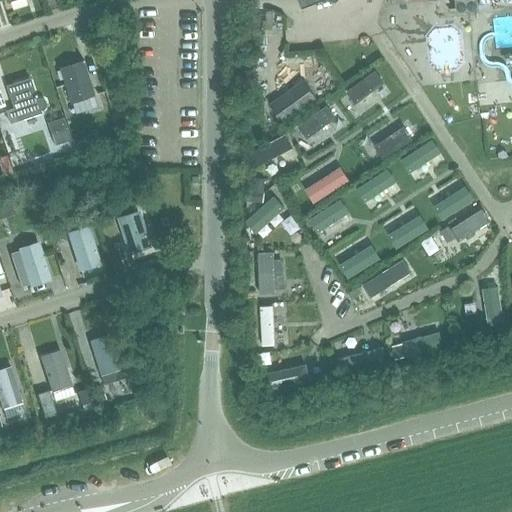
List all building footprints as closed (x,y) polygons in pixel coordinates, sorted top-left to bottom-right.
[(298,0),(302,9),(324,0),(298,0)] [(479,0),(456,0),(457,10),(480,8),(479,0)] [(273,30),(272,13),(260,13),(261,31),(273,30)] [(61,69),(72,103),(73,102),(94,96),(83,61),(61,69)] [(7,86),(14,109),(6,111),(10,123),(40,113),(40,111),(43,109),(45,107),(46,105),(45,100),(43,99),(40,98),(36,99),(29,78),(7,86)] [(303,80),(271,103),(286,124),(318,102),(303,80)] [(72,103),(64,105),(67,115),(76,111),(73,102),(72,103)] [(71,140),(64,117),(48,123),(55,145),(71,140)] [(423,133),(392,150),(404,172),(435,155),(423,133)] [(261,169),(275,164),(268,147),(255,152),(261,169)] [(333,156),(299,180),(308,193),(342,169),(333,156)] [(12,171),(8,160),(0,162),(0,166),(3,174),(12,171)] [(349,178),(360,199),(392,182),(380,161),(349,178)] [(436,212),(465,190),(455,176),(426,198),(436,212)] [(268,189),(242,210),(252,222),(278,201),(268,189)] [(333,192),(305,210),(317,228),(345,209),(333,192)] [(476,202),(444,216),(451,230),(482,216),(476,202)] [(135,204),(124,208),(127,215),(138,212),(135,204)] [(380,226),(390,239),(419,218),(409,205),(380,226)] [(127,215),(119,218),(130,252),(149,246),(138,212),(127,215)] [(80,222),(68,226),(71,234),(83,230),(80,222)] [(67,252),(60,227),(49,231),(56,255),(67,252)] [(69,234),(80,268),(99,262),(88,228),(83,230),(71,234),(69,234)] [(365,238),(332,254),(338,265),(370,250),(365,238)] [(252,241),(253,282),(270,282),(269,241),(252,241)] [(22,287),(50,278),(39,244),(11,253),(22,287)] [(363,289),(406,263),(397,249),(354,275),(363,289)] [(492,276),(475,279),(480,309),(497,306),(492,276)] [(269,295),(255,295),(255,336),(269,336),(269,295)] [(382,334),(384,349),(435,339),(432,324),(382,334)] [(117,356),(110,334),(90,340),(104,384),(124,378),(119,362),(117,356)] [(331,349),(335,362),(377,350),(373,337),(331,349)] [(74,394),(60,351),(41,357),(55,400),(74,394)] [(271,380),(307,372),(304,356),(267,364),(271,380)] [(10,367),(0,370),(0,400),(2,407),(21,401),(10,367)] [(101,388),(90,391),(93,403),(105,399),(101,388)] [(86,389),(78,392),(82,405),(91,402),(86,389)]
